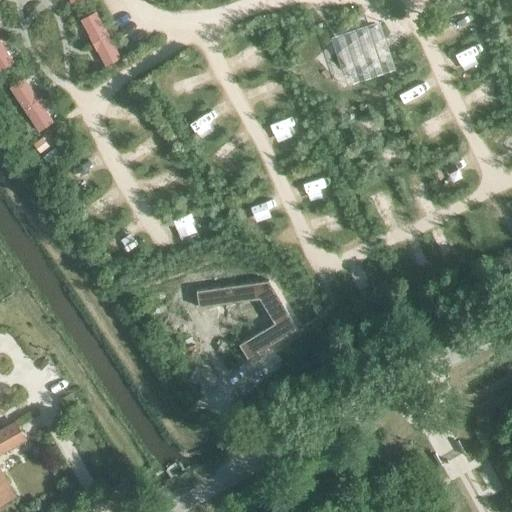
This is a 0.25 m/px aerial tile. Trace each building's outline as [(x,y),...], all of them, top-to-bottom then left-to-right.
[(106,67),(122,58),(96,11),(80,19),(106,67)] [(397,72),(381,16),(330,28),(347,86),(397,72)] [(0,70),(14,62),(0,40),(0,70)] [(39,132),(54,121),(24,77),(9,87),(39,132)] [(268,280),(196,290),(199,307),(259,299),(274,323),(239,344),(247,359),(297,329),(268,280)] [(0,452),(26,439),(16,422),(2,431),(0,427),(0,505),(15,497),(0,469),(0,452)]
